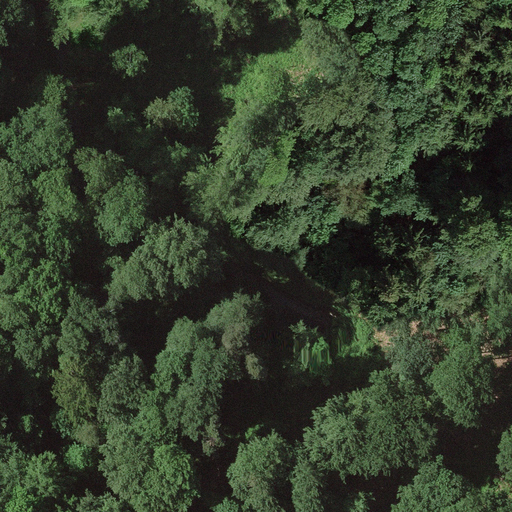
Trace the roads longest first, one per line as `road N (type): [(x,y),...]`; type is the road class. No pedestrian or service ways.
road 1 (track): [(57,0),(57,73),(85,221),(77,292),(50,342)]
road 2 (track): [(85,221),(230,236),(247,258),(241,314)]
road 3 (track): [(50,342),(51,469),(68,511)]
